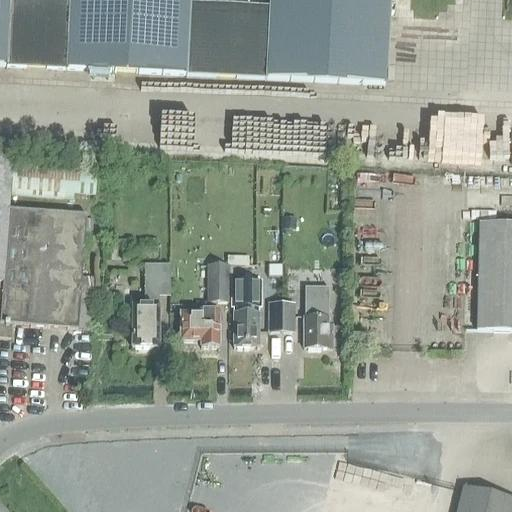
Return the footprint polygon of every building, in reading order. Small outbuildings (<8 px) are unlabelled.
[(0,0),(0,68),(385,87),(389,0),(0,0)] [(86,218),(7,212),(9,197),(94,203),(97,168),(12,161),(12,160),(0,158),(0,340),(10,341),(11,328),(77,332),(89,332),(93,280),(82,279),(85,232),(86,221),(86,218)] [(511,333),(511,226),(478,225),(476,333),(511,333)] [(247,258),(226,259),(227,268),(228,269),(236,268),(246,268),(248,268),(248,267),(247,258)] [(169,294),(169,267),(143,267),(143,308),(131,308),(131,350),(158,350),(158,308),(158,294),(169,294)] [(227,305),(228,269),(227,268),(207,268),(207,305),(227,305)] [(281,268),(268,268),(268,279),(281,279),(281,268)] [(231,284),(230,310),(233,310),(233,351),(257,351),(258,316),(257,310),(258,311),(258,284),(231,284)] [(303,319),(302,351),(331,351),(331,328),(327,328),(327,306),(327,290),(304,290),(304,306),(304,319),(303,319)] [(280,335),(281,306),(268,306),(268,335),(280,335)] [(293,306),(281,306),(280,335),(293,335),(293,306)] [(218,351),(218,314),(196,313),(196,319),(190,319),(190,316),(179,316),(179,344),(200,344),(200,351),(218,351)] [(511,511),(511,503),(463,492),(457,511),(511,511)]
